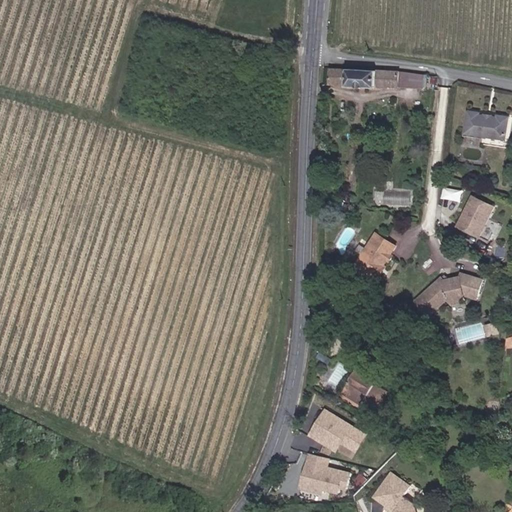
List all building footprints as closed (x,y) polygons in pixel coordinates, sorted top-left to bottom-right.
[(401,87),(401,72),(349,69),(349,70),(331,69),(331,85),(348,85),(348,87),(360,88),(367,88),(378,88),(379,86),(401,87)] [(427,88),(427,75),(401,72),(401,87),(427,88)] [(508,147),(511,117),(500,115),(499,117),(495,117),(495,116),(487,115),(486,115),(482,115),(483,113),(470,111),(467,134),(488,137),(487,144),(508,147)] [(462,201),(464,191),(446,187),(444,197),(462,201)] [(385,205),(412,206),(412,188),(385,188),(385,205)] [(490,220),(497,208),(476,196),(460,225),(489,242),(499,225),(490,220)] [(391,259),(393,256),(392,253),(397,246),(378,234),(355,271),(375,283),(381,275),(379,268),(386,266),(390,259),(391,259)] [(382,275),(387,268),(386,266),(379,268),(381,275),(382,275)] [(465,295),(463,288),(467,287),(472,289),(470,297),(479,299),(485,280),(463,273),(461,278),(446,281),(443,277),(419,301),(432,315),(450,299),(453,302),(463,300),(465,295)] [(470,297),(472,289),(467,287),(463,288),(465,295),(470,297)] [(499,332),(497,323),(490,324),(492,333),(499,332)] [(414,350),(407,344),(403,348),(410,355),(414,350)] [(329,357),(321,352),(318,357),(326,361),(329,357)] [(378,413),(391,391),(358,371),(345,392),(378,413)] [(416,401),(424,387),(417,383),(409,396),(416,401)] [(366,434),(323,408),(307,435),(336,452),(341,444),(355,452),(366,434)] [(347,491),(352,470),(330,465),(331,458),(307,452),(299,488),(322,494),(323,490),(338,494),(339,489),(347,491)] [(360,471),(352,479),(359,487),(367,479),(360,471)] [(404,497),(412,486),(393,473),(376,497),(389,506),(395,510),(395,511),(417,511),(416,505),(404,497)]
